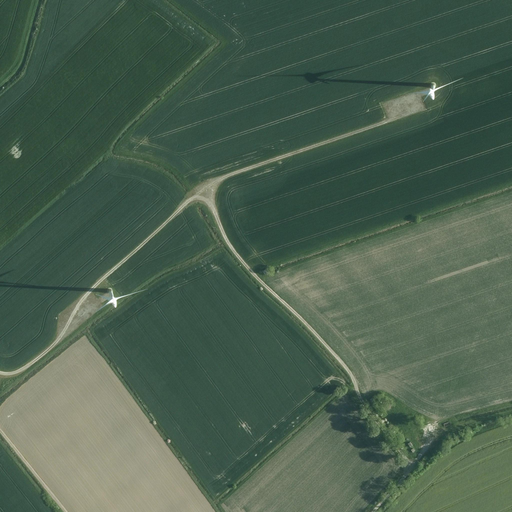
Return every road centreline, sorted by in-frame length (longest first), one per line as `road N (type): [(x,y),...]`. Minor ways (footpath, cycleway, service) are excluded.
road 1 (track): [(0,373),(25,369),(61,335),(63,315),(228,175),(419,110)]
road 2 (track): [(203,191),(228,246),(350,372),(411,469)]
